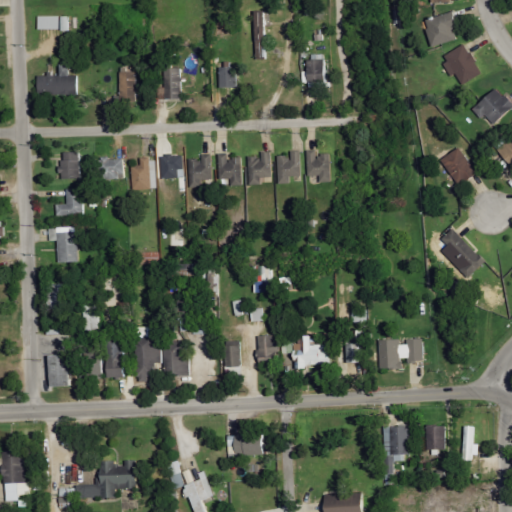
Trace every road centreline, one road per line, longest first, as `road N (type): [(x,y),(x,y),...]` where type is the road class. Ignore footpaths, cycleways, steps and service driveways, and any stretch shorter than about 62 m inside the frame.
road 1 (tertiary): [(0,413),(467,392),(511,402)]
road 2 (residential): [(33,412),(17,0)]
road 3 (residential): [(0,132),(356,121)]
